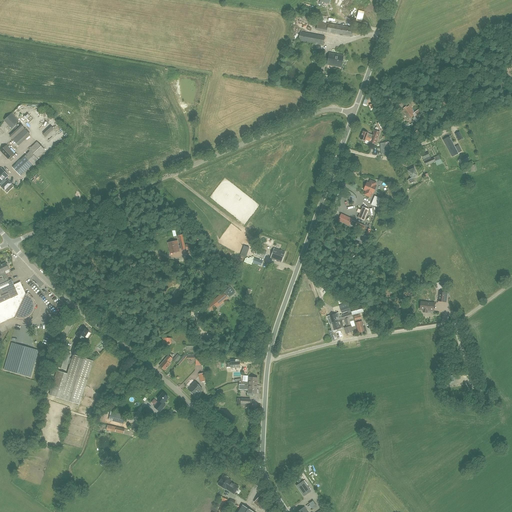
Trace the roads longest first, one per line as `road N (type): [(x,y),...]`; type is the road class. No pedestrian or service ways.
road 1 (unclassified): [(264,478),(272,346),(353,113)]
road 2 (unclassified): [(10,242),(321,111),(353,113)]
road 3 (unclassified): [(264,478),(10,242)]
road 4 (track): [(191,405),(128,445),(73,503)]
road 5 (unclassified): [(353,113),(394,0)]
